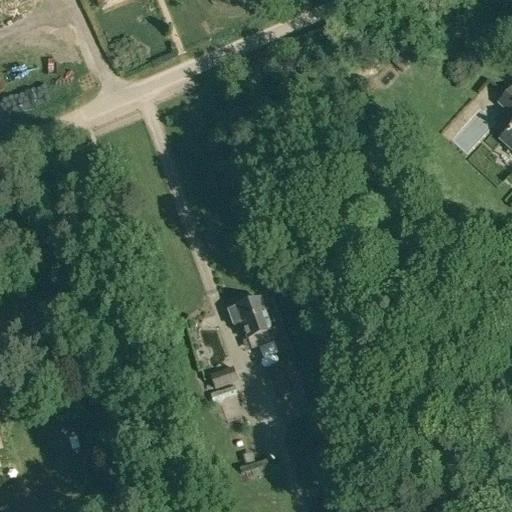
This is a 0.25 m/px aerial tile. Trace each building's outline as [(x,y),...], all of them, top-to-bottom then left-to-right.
[(511,103),(511,126),(501,139),(511,149),(511,89),(506,97),(505,97),(511,103)] [(484,177),(511,156),(511,155),(504,145),(476,166),(484,177)] [(0,305),(0,334),(45,322),(44,320),(65,315),(58,291),(38,297),(37,295),(0,305)] [(251,349),(274,341),(272,333),(260,300),(228,311),(234,326),(241,323),(247,340),(248,339),(251,349)] [(294,360),(291,351),(282,354),(285,363),(294,360)] [(282,364),(266,370),(282,415),(309,406),(303,390),(292,393),(282,364)] [(210,376),(215,390),(238,382),(233,368),(210,376)] [(210,395),(213,404),(237,396),(234,386),(210,395)] [(249,394),(228,402),(232,412),(253,403),(249,394)] [(233,430),(255,420),(251,412),(230,422),(233,430)] [(297,422),(301,440),(321,435),(317,418),(297,422)]
